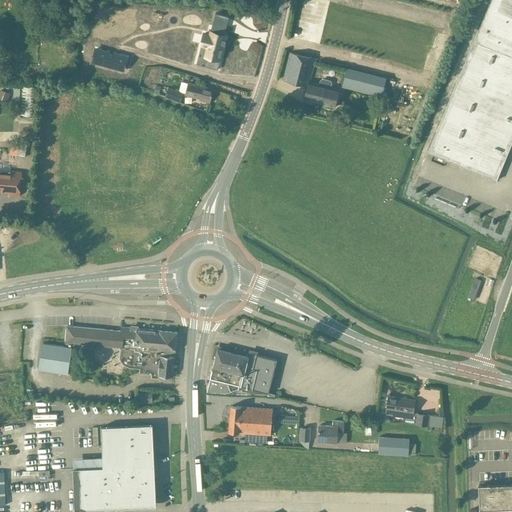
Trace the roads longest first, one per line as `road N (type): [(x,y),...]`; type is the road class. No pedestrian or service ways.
road 1 (unclassified): [(228,169),(256,106),(285,0)]
road 2 (tertiary): [(351,337),(233,276)]
road 3 (tertiary): [(227,291),(351,337)]
road 4 (tertiary): [(477,374),(351,337)]
road 5 (tertiary): [(199,511),(192,387)]
